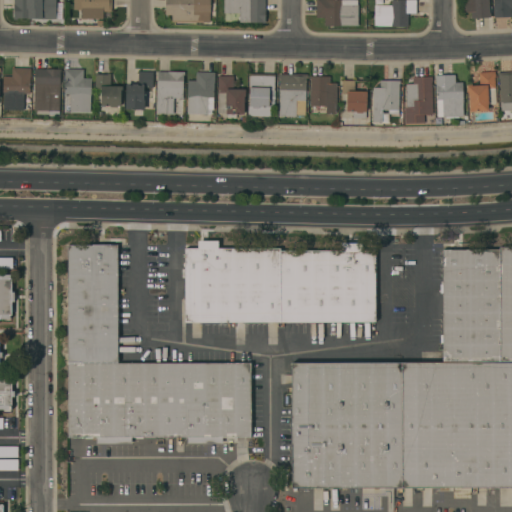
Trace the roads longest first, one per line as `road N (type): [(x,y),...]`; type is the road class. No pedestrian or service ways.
road 1 (primary): [(511,182),(369,189),(0,180)]
road 2 (residential): [(0,40),(511,44)]
road 3 (primary): [(0,206),(511,209)]
road 4 (residential): [(45,208),(38,511)]
